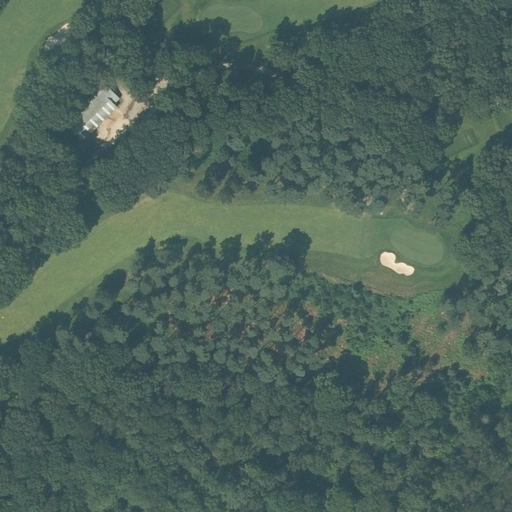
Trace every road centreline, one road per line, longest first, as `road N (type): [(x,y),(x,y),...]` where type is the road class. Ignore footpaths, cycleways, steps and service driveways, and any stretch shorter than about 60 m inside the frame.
road 1 (track): [(511,231),(259,69),(205,69),(153,97)]
road 2 (track): [(0,240),(50,208),(153,97)]
road 3 (track): [(401,205),(430,127),(511,92)]
